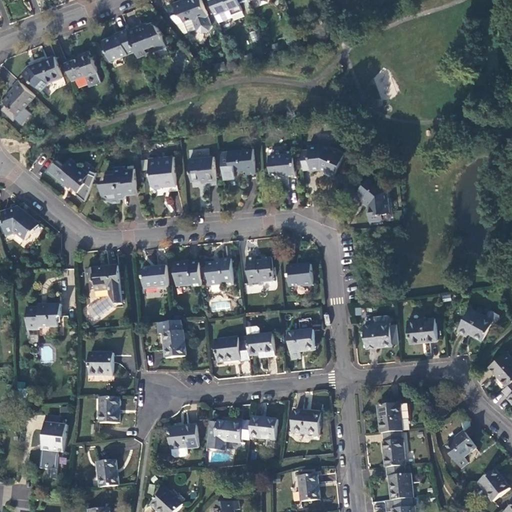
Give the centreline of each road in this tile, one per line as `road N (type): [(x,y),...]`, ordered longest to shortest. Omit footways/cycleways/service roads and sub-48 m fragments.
road 1 (residential): [(0,166),(92,237),(292,223),(332,239),(348,380)]
road 2 (residential): [(348,380),(152,394),(143,431)]
road 3 (residential): [(511,432),(462,368),(348,380)]
road 4 (residential): [(348,380),(357,511)]
road 5 (residential): [(0,44),(112,0)]
